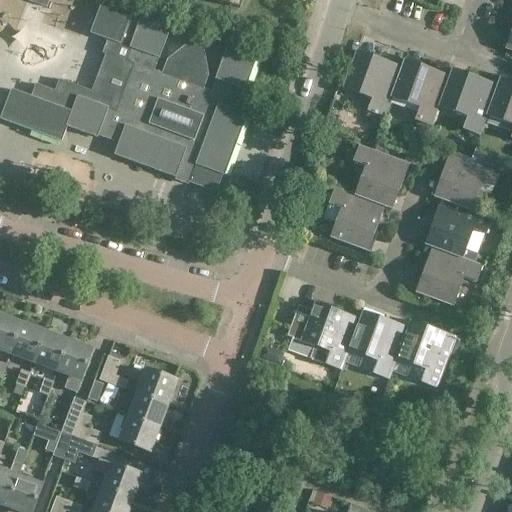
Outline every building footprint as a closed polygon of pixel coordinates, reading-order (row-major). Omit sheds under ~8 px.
[(25,0),(0,0),(0,38),(10,42),(25,0)] [(50,0),(43,21),(77,34),(89,0),(88,0),(63,0),(62,3),(54,0),(50,0)] [(212,0),(240,9),(242,0),(212,0)] [(10,90),(0,117),(0,120),(61,142),(66,127),(97,138),(97,136),(118,144),(113,156),(175,178),(182,157),(196,162),(188,183),(215,193),(222,175),(224,176),(247,114),(235,110),(242,89),(244,90),(256,59),(226,48),(214,79),(216,80),(211,92),(202,89),(207,75),(202,45),(190,40),(167,60),(162,74),(153,70),(157,58),(158,59),(170,27),(140,16),(139,19),(130,15),(131,14),(101,3),(89,34),(106,40),(101,54),(106,55),(101,68),(98,71),(91,92),(58,80),(54,91),(35,84),(30,97),(10,90)] [(383,118),(390,98),(396,82),(400,73),(402,67),(371,56),(371,57),(355,51),(342,89),(371,99),(366,112),(383,118)] [(438,107),(444,91),(449,76),(419,65),(415,78),(400,73),(396,82),(390,98),(418,108),(414,121),(431,127),(438,107)] [(486,116),(491,100),(492,100),(495,91),(497,85),(467,74),(459,96),(444,91),(438,107),(466,117),(462,130),(479,136),(486,116)] [(486,116),(511,125),(511,131),(510,139),(511,139),(511,91),(510,96),(495,91),(492,100),(491,100),(486,116)] [(370,201),(370,200),(375,185),(398,194),(409,164),(358,145),(352,162),(364,167),(354,195),(370,201)] [(433,197),(440,200),(441,199),(455,204),(455,205),(471,211),(471,210),(482,183),(494,187),(500,170),(450,151),(433,197)] [(329,238),(345,244),(367,252),(373,236),(385,206),(370,200),(370,201),(354,195),(334,187),(328,205),(340,209),(329,238)] [(437,249),(446,252),(462,258),(472,230),(485,235),(491,218),(471,210),(471,211),(455,205),(455,204),(441,199),(440,200),(430,229),(442,234),(437,249)] [(498,206),(494,216),(504,220),(508,210),(498,206)] [(482,266),(462,258),(446,252),(437,249),(432,247),(415,293),(453,307),(463,278),(476,283),(482,266)] [(349,351),(355,335),(354,335),(360,320),(330,309),(314,303),(311,311),(298,306),(286,336),(314,346),(309,359),(341,370),(348,350),(349,351)] [(21,324),(0,316),(0,350),(10,354),(21,324)] [(355,335),(349,351),(376,361),(372,373),(389,379),(396,359),(397,360),(403,344),(402,344),(405,335),(408,329),(378,318),(369,340),(355,335)] [(44,332),(21,324),(10,354),(33,362),(44,332)] [(403,344),(397,360),(424,370),(420,382),(437,388),(455,338),(425,327),(420,340),(405,335),(402,344),(403,344)] [(68,341),(44,332),(33,362),(57,371),(68,341)] [(68,341),(57,371),(69,376),(65,389),(76,393),(81,380),(92,350),(68,341)] [(272,356),(269,350),(264,348),(261,357),(270,361),(272,356)] [(114,376),(120,361),(108,357),(99,380),(124,389),(127,381),(114,376)] [(136,394),(166,405),(175,381),(145,369),(136,394)] [(15,384),(24,387),(28,374),(20,371),(15,384)] [(39,393),(48,396),(52,383),(44,380),(39,393)] [(91,389),(87,399),(96,402),(100,392),(91,389)] [(116,403),(113,412),(128,417),(158,428),(166,405),(136,394),(131,407),(117,402),(116,403)] [(102,408),(113,412),(116,403),(105,399),(102,408)] [(71,409),(62,433),(75,437),(84,414),(71,409)] [(84,414),(75,437),(98,446),(103,433),(89,428),(93,417),(84,414)] [(158,428),(128,417),(119,441),(149,452),(158,428)] [(62,433),(54,456),(66,461),(75,437),(62,433)] [(75,437),(66,461),(76,464),(80,453),(94,458),(98,446),(75,437)] [(0,504),(6,507),(18,477),(26,453),(18,449),(9,474),(0,470),(0,504)] [(46,474),(50,461),(42,458),(37,471),(46,474)] [(99,459),(95,471),(106,475),(102,487),(132,498),(141,475),(111,464),(99,459)] [(20,511),(31,511),(42,485),(18,477),(6,507),(20,511)] [(74,487),(86,491),(90,483),(77,478),(74,487)] [(95,511),(126,511),(132,498),(102,487),(93,511),(95,511)] [(316,492),(312,503),(326,508),(330,497),(316,492)] [(50,511),(64,511),(65,510),(70,511),(78,511),(81,506),(56,497),(50,511)]
